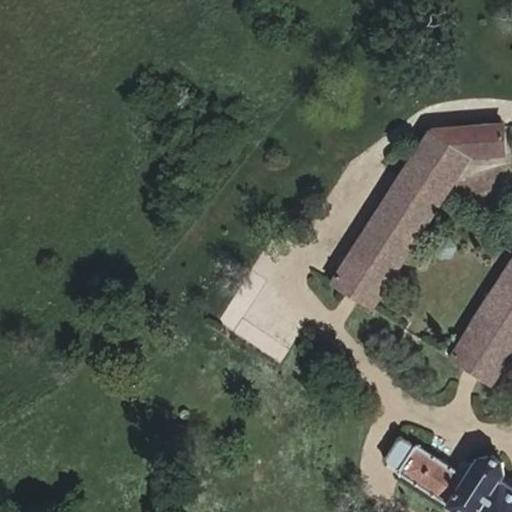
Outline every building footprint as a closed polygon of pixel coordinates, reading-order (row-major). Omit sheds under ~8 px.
[(500,126),(428,131),(469,157),(502,153),(500,126)] [(469,157),(428,131),(398,175),(439,202),(469,157)] [(439,202),(398,175),(328,282),(369,310),(413,247),(436,207),(439,202)] [(511,262),(489,296),(448,359),(491,388),(511,354),(511,262)] [(511,511),(511,487),(500,480),(505,472),(502,462),(489,454),(476,457),(471,464),(467,463),(456,465),(453,469),(415,444),(412,447),(398,437),(382,461),(397,470),(395,474),(451,511),(511,511)]
